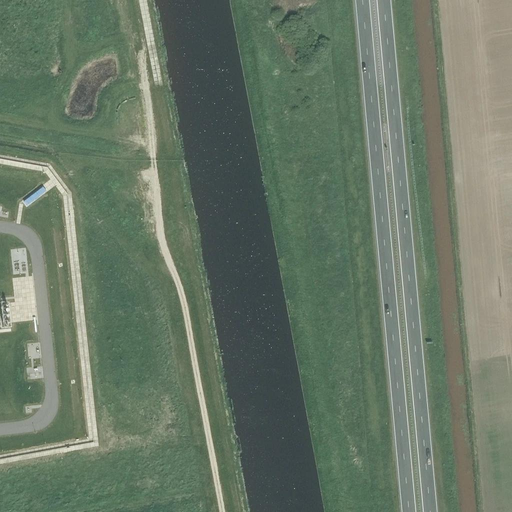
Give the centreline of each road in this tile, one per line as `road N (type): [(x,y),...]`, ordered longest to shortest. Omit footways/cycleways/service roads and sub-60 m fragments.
road 1 (trunk): [(430,511),(383,0)]
road 2 (trunk): [(362,0),(408,511)]
road 3 (track): [(222,511),(180,287),(150,185)]
